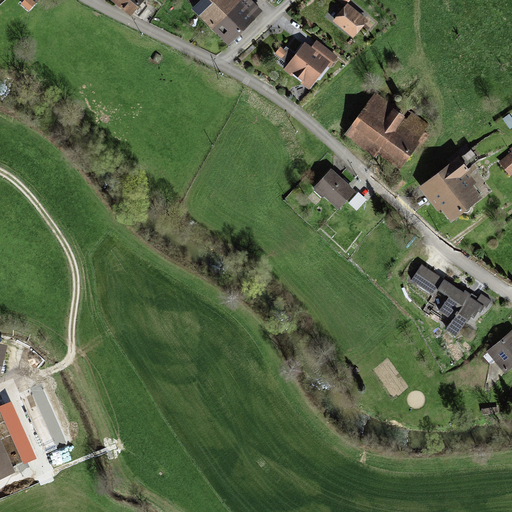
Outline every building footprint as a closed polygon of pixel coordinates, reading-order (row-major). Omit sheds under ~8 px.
[(106,0),(127,17),(140,0),(106,0)] [(198,0),(189,10),(225,46),(259,11),(247,0),(198,0)] [(424,134),(373,94),(341,135),(371,158),(375,153),(396,170),(424,134)] [(511,148),(497,163),(510,176),(511,174),(511,148)] [(455,159),(419,188),(448,224),(479,199),(467,184),(483,171),(476,163),(465,172),(455,159)] [(328,171),(312,189),(334,210),(351,191),(328,171)] [(511,333),(510,331),(485,353),(503,374),(511,365),(511,333)] [(11,401),(0,406),(0,410),(23,464),(36,459),(11,401)] [(0,436),(0,478),(16,472),(0,436)]
